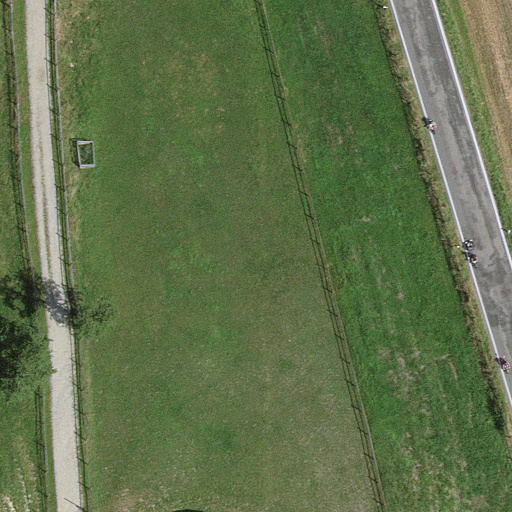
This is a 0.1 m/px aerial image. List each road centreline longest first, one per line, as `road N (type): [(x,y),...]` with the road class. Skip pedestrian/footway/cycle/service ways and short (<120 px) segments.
road 1 (track): [(72,511),(38,0)]
road 2 (unclassified): [(413,0),(511,332)]
